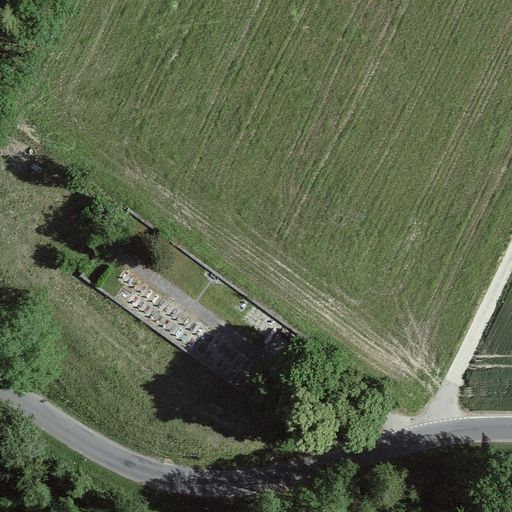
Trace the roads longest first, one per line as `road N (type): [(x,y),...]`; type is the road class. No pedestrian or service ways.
road 1 (tertiary): [(511,428),(432,432),(306,471),(217,483),(116,455),(0,382)]
road 2 (track): [(432,432),(511,264)]
